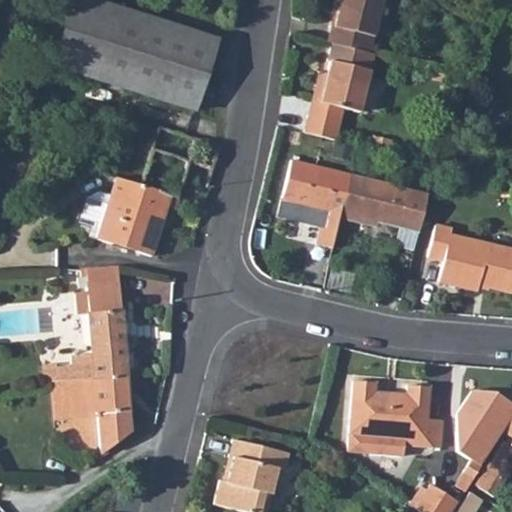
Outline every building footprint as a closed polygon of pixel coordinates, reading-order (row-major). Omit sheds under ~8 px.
[(91,0),(70,0),(49,65),(102,83),(193,112),(215,40),(91,0)] [(331,24),(327,43),(331,44),(370,52),(380,0),(343,0),(343,2),(338,25),(331,24)] [(370,52),(331,44),(326,63),(330,64),(320,101),(312,99),(304,134),(335,142),(343,111),(359,115),(374,53),(370,52)] [(157,130),(138,188),(175,199),(186,163),(199,167),(197,175),(206,178),(213,146),(157,130)] [(327,211),(324,225),(337,228),(339,218),(347,177),(289,164),(281,199),(327,211)] [(347,177),(339,218),(351,221),(354,216),(370,220),(395,227),(405,191),(374,185),(370,182),(347,177)] [(99,228),(95,238),(109,244),(148,256),(166,206),(172,208),(175,199),(138,188),(114,180),(110,196),(108,203),(99,228)] [(405,191),(395,227),(418,232),(427,196),(405,191)] [(77,221),(99,228),(108,203),(110,196),(96,192),(85,198),(77,221)] [(324,225),(317,249),(332,252),(337,228),(324,225)] [(436,225),(428,259),(444,261),(439,283),(477,291),(478,285),(511,291),(511,250),(502,248),(481,244),(452,237),(453,230),(436,225)] [(75,294),(77,315),(89,313),(117,312),(113,268),(80,269),(80,277),(87,278),(87,294),(75,294)] [(117,312),(89,313),(92,349),(94,380),(123,378),(117,312)] [(72,382),(53,384),(57,422),(76,420),(97,417),(99,447),(100,458),(128,435),(123,378),(94,380),(72,382)] [(349,434),(347,453),(402,458),(403,447),(436,449),(438,421),(423,420),(426,388),(406,387),(405,395),(372,392),(373,383),(353,382),(349,434)] [(482,463),(501,431),(511,414),(511,399),(495,389),(474,387),(462,407),(456,446),(472,456),(482,463)] [(511,414),(501,431),(511,438),(511,414)] [(222,479),(216,503),(227,506),(250,510),(256,511),(267,511),(269,507),(280,466),(285,467),(289,451),(257,444),(235,439),(231,453),(237,457),(230,480),(222,479)] [(466,488),(482,463),(472,456),(456,482),(466,488)] [(429,483),(414,508),(420,511),(449,511),(457,500),(429,483)] [(464,497),(454,511),(470,511),(476,504),(464,497)]
